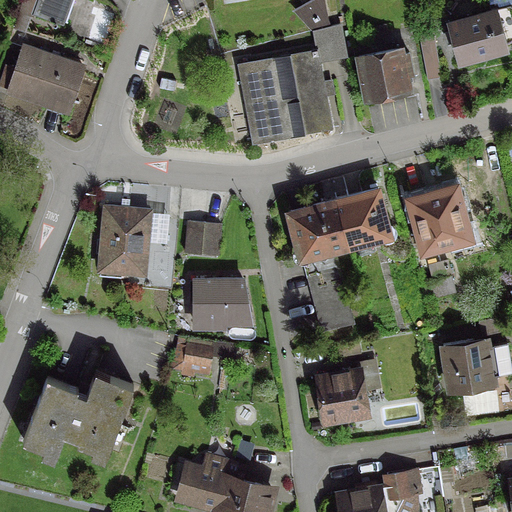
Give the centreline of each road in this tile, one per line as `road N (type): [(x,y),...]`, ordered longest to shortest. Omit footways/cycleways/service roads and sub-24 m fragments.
road 1 (residential): [(86,167),(251,178),(511,113)]
road 2 (residential): [(86,167),(0,388)]
road 3 (residential): [(302,461),(511,430)]
road 4 (residential): [(143,0),(86,167)]
